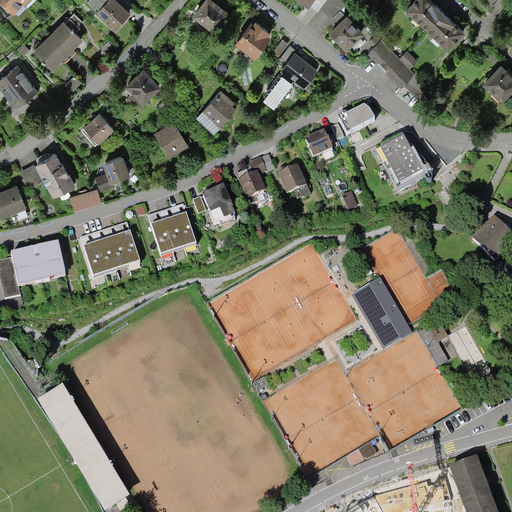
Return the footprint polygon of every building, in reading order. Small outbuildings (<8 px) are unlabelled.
[(3,0),(14,10),(25,0),(3,0)] [(116,25),(131,10),(120,0),(90,0),(95,5),(97,3),(99,5),(96,7),(116,25)] [(217,30),(231,11),(216,0),(202,0),(193,12),(217,30)] [(448,46),(465,27),(435,0),(411,0),(406,6),(448,46)] [(478,0),(489,11),(499,0),(478,0)] [(346,47),(364,30),(348,12),(329,29),(346,47)] [(270,33),(268,32),(271,29),(255,17),(253,19),(251,18),(234,38),(235,40),(229,47),(240,56),(247,47),(254,53),(270,33)] [(52,67),(82,36),(65,19),(34,50),(52,67)] [(400,87),(415,74),(410,68),(417,61),(408,51),(401,58),(383,40),(368,54),(400,87)] [(304,86),(319,68),(296,50),(298,48),(290,42),(278,56),(284,61),(278,69),(280,71),(264,91),(277,102),(296,79),(304,86)] [(501,99),(511,88),(511,73),(501,62),(482,80),(501,99)] [(0,87),(16,106),(38,88),(17,63),(0,77),(0,87)] [(137,105),(161,83),(144,66),(126,82),(132,89),(126,97),(137,105)] [(415,93),(426,89),(420,76),(410,81),(415,93)] [(232,106),(234,103),(221,91),(196,120),(213,135),(235,109),(232,106)] [(348,135),(376,120),(370,111),(365,107),(348,115),(346,113),(338,117),(348,135)] [(98,140),(114,125),(100,110),(84,125),(98,140)] [(192,141),(188,143),(176,121),(155,132),(168,157),(180,151),(182,155),(196,148),(192,141)] [(338,124),(332,127),(337,140),(344,137),(338,124)] [(322,153),(323,155),(333,150),(332,149),(333,148),(324,130),(306,139),(314,156),(322,153)] [(398,192),(426,177),(403,136),(375,151),(398,192)] [(54,193),(75,181),(57,149),(36,161),(54,193)] [(103,183),(132,171),(124,151),(106,158),(109,166),(98,170),(103,183)] [(252,207),(270,198),(259,175),(267,171),(268,173),(276,169),(269,154),(261,158),(261,157),(249,163),(251,168),(237,174),(239,179),(238,179),(247,200),(248,199),(252,207)] [(34,163),(20,171),(29,188),(43,180),(34,163)] [(293,191),(296,199),(310,193),(298,165),(278,174),(287,194),(293,191)] [(0,215),(27,204),(17,182),(0,189),(0,215)] [(211,213),(209,214),(214,224),(219,222),(221,225),(234,219),(233,215),(235,214),(232,207),(233,207),(224,185),(203,195),(211,213)] [(76,210),(102,202),(97,186),(71,195),(76,210)] [(348,210),(358,205),(352,192),(342,197),(348,210)] [(206,211),(201,197),(194,200),(199,214),(206,211)] [(162,255),(196,244),(183,205),(149,216),(162,255)] [(496,259),(511,242),(511,230),(495,215),(471,238),(496,259)] [(95,277),(140,262),(127,222),(81,237),(95,277)] [(19,287),(66,276),(58,243),(11,253),(12,257),(0,260),(0,280),(4,299),(21,295),(19,287)] [(380,278),(352,295),(382,350),(412,334),(380,278)] [(443,321),(422,331),(439,366),(451,360),(441,340),(450,336),(443,321)] [(103,511),(108,511),(131,499),(64,384),(38,399),(103,511)] [(475,454),(447,464),(464,507),(492,496),(475,454)] [(396,511),(387,486),(358,497),(363,511),(396,511)] [(497,511),(492,496),(464,507),(465,511),(497,511)]
